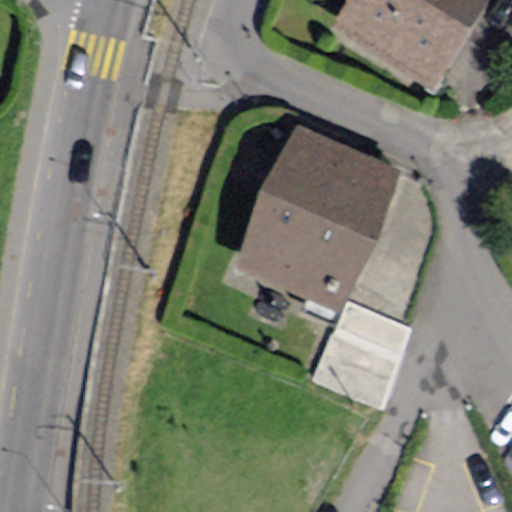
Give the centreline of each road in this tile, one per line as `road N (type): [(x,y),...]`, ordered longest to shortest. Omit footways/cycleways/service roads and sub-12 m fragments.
road 1 (secondary): [(20,511),(87,123),(118,0)]
road 2 (residential): [(246,0),(227,54),(472,150)]
road 3 (residential): [(352,511),(481,275)]
road 4 (residential): [(481,275),(467,216),(472,150)]
